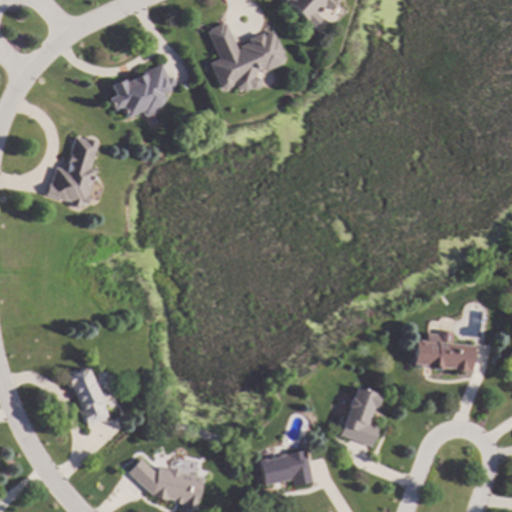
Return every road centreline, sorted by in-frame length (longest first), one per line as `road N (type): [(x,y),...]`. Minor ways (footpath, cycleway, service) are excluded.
road 1 (residential): [(474,511),(489,455),(483,441),(456,431),(428,447),(406,511)]
road 2 (residential): [(145,0),(67,39),(23,79),(0,125)]
road 3 (residential): [(0,377),(6,405),(76,511)]
road 4 (residential): [(67,39),(36,0),(23,79)]
